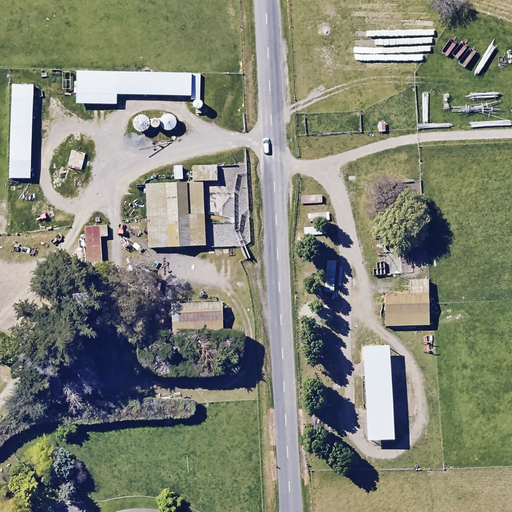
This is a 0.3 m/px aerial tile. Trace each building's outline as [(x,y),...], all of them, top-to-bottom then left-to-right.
[(201,76),(76,74),(76,84),(73,84),(73,96),(76,96),(76,107),(118,107),(118,99),(190,100),(190,102),(201,102),(201,76)] [(31,182),(34,89),(12,89),(9,181),(31,182)] [(168,135),(169,135),(170,135),(171,134),(172,134),(173,134),(174,133),(175,132),(176,131),(176,130),(177,129),(177,128),(177,127),(177,126),(177,125),(177,124),(177,123),(176,122),(175,121),(174,120),(173,119),(172,119),(171,118),(170,118),(169,118),(168,118),(167,118),(166,119),(165,119),(164,119),(164,120),(163,120),(163,121),(162,121),(162,122),(162,123),(161,123),(161,124),(161,125),(161,126),(161,127),(161,128),(161,129),(161,130),(162,130),(162,131),(163,132),(164,133),(165,133),(165,134),(166,134),(167,134),(168,135)] [(141,135),(142,136),(143,135),(144,135),(145,135),(146,134),(147,134),(148,133),(149,132),(150,131),(150,130),(150,129),(150,128),(150,127),(150,126),(150,125),(150,124),(149,123),(149,122),(148,121),(147,121),(147,120),(146,120),(145,119),(144,119),(143,119),(142,119),(141,119),(140,119),(139,120),(138,120),(137,121),(136,121),(136,122),(135,122),(135,123),(134,124),(134,125),(134,126),(134,127),(134,128),(134,129),(134,130),(135,131),(135,132),(136,132),(136,133),(137,133),(137,134),(138,134),(138,135),(139,135),(140,135),(141,135)] [(71,153),(67,170),(81,173),(85,156),(71,153)] [(193,186),(145,188),(148,250),(206,248),(203,183),(218,182),(217,167),(192,168),(193,186)] [(421,207),(419,183),(396,185),(398,209),(421,207)] [(107,228),(84,229),(86,276),(103,275),(101,239),(107,239),(107,228)] [(384,258),(384,276),(412,276),(412,263),(400,263),(400,250),(384,250),(384,253),(377,253),(377,258),(384,258)] [(383,298),(384,330),(428,328),(427,282),(409,282),(410,297),(383,298)] [(222,306),(171,308),(173,340),(224,337),(222,306)] [(389,353),(362,354),(366,447),(393,446),(389,353)]
